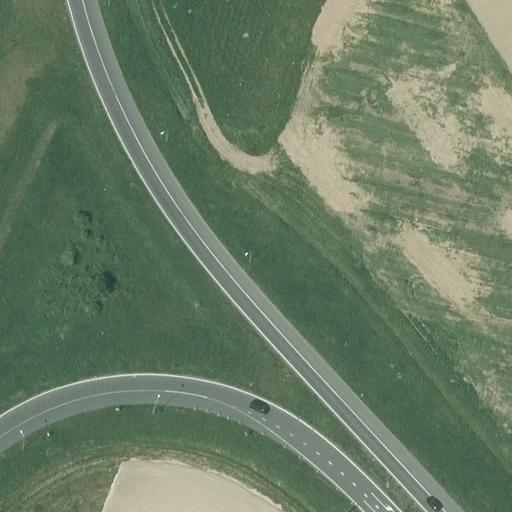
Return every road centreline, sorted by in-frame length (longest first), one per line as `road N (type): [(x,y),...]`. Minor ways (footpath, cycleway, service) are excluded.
road 1 (motorway): [(433,511),(168,210),(106,97),(73,0)]
road 2 (motorway): [(0,428),(95,388),(147,383),(207,391),(238,399),(314,442),(391,511)]
